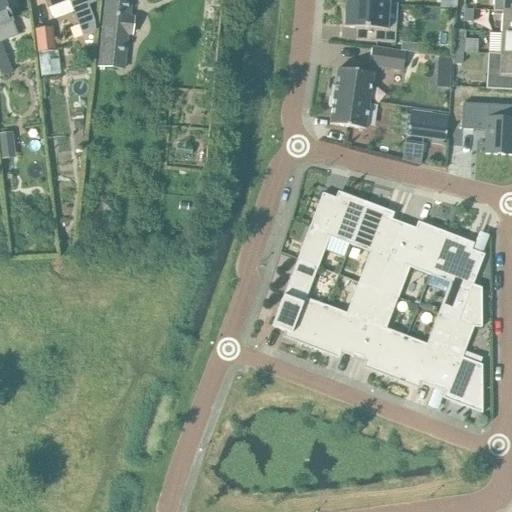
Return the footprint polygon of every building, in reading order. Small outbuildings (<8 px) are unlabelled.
[(2,0),(0,1),(0,78),(11,74),(7,65),(0,45),(0,42),(16,36),(11,21),(10,19),(2,0)] [(44,0),(46,5),(47,6),(48,6),(52,18),(72,10),(73,13),(77,25),(81,37),(95,33),(94,21),(88,6),(96,3),(94,0),(44,0)] [(104,0),(97,68),(124,71),(128,36),(132,36),(134,17),(130,17),(131,0),(104,0)] [(455,0),(441,0),(441,8),(455,9),(455,0)] [(511,0),(492,0),(492,12),(502,13),(502,12),(511,12),(511,0)] [(346,1),(344,27),(356,28),(356,41),(396,43),(396,29),(387,29),(389,3),(346,1)] [(464,10),(463,22),(471,22),(472,10),(464,10)] [(502,13),(501,33),(511,34),(511,12),(502,12),(502,13)] [(35,28),(40,77),(60,75),(58,51),(53,51),(51,26),(35,28)] [(511,34),(501,33),(499,55),(511,55),(511,34)] [(454,40),(453,65),(461,65),(462,41),(454,40)] [(400,43),(400,51),(417,53),(418,44),(400,43)] [(489,75),(488,90),(511,91),(511,55),(499,55),(498,75),(489,75)] [(447,87),(451,60),(438,58),(434,85),(447,87)] [(82,67),(66,70),(67,79),(91,75),(90,69),(82,70),(82,67)] [(331,86),(330,96),(368,102),(373,74),(337,69),(335,87),(331,86)] [(329,125),(364,130),(368,102),(330,96),(328,107),(332,108),(329,125)] [(511,106),(462,104),(461,130),(486,131),(485,155),(511,156),(511,106)] [(408,137),(431,140),(443,141),(444,142),(447,116),(411,112),(410,116),(408,137)] [(83,120),(73,121),(74,130),(84,129),(83,120)] [(11,156),(12,133),(1,132),(0,156),(11,156)] [(177,145),(176,154),(192,156),(193,146),(190,146),(190,143),(180,142),(180,145),(177,145)] [(404,144),(402,161),(420,166),(421,159),(423,146),(404,144)] [(322,194),(297,260),(318,268),(330,237),(350,244),(366,203),(346,195),(343,202),(335,198),(322,194)] [(366,203),(350,244),(370,253),(358,283),(379,291),(403,226),(404,226),(404,225),(383,217),(385,211),(366,203)] [(403,226),(379,291),(398,298),(410,268),(430,276),(446,234),(417,223),(415,229),(404,225),(404,226),(403,226)] [(446,234),(430,276),(450,283),(438,314),(458,321),(472,285),(484,255),(471,250),(473,245),(446,234)] [(282,338),(306,347),(322,305),(306,299),(318,268),(297,260),(272,326),(285,331),(282,338)] [(336,265),(333,274),(338,276),(341,267),(336,265)] [(322,305),(306,347),(330,356),(333,350),(353,357),(379,291),(358,283),(346,314),(322,305)] [(458,321),(433,388),(453,396),(450,402),(482,414),(481,365),(452,354),(458,338),(467,342),(473,328),(481,328),(481,289),(472,285),(458,321)] [(379,291),(353,357),(373,365),(370,371),(390,379),(406,337),(386,329),(398,298),(379,291)] [(410,304),(407,311),(414,314),(417,307),(410,304)] [(406,337),(390,379),(410,386),(413,380),(433,388),(458,321),(438,314),(426,345),(406,337)]
